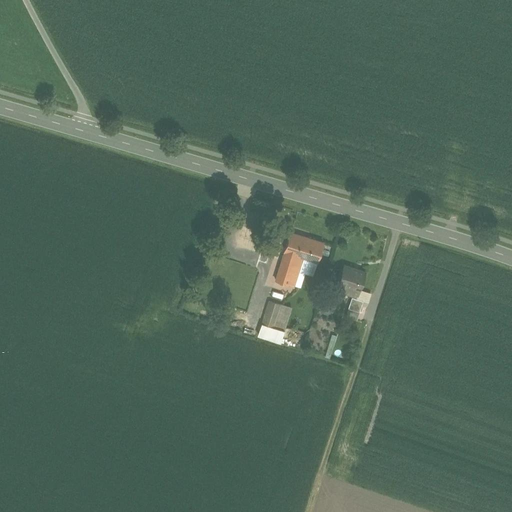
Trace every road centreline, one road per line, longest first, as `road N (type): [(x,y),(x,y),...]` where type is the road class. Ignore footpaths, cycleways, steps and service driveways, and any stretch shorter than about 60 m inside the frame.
road 1 (secondary): [(511,258),(81,130)]
road 2 (track): [(398,222),(311,511)]
road 3 (unclassified): [(23,0),(81,98),(81,130)]
